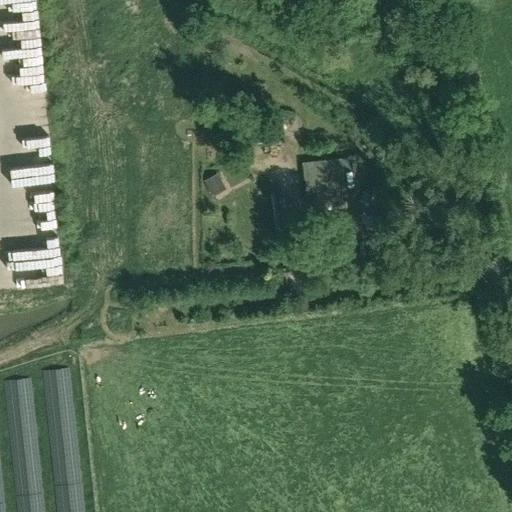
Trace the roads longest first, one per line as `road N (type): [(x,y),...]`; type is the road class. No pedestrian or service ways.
road 1 (track): [(419,0),(493,242),(491,256),(470,275)]
road 2 (track): [(229,0),(441,122),(455,117)]
